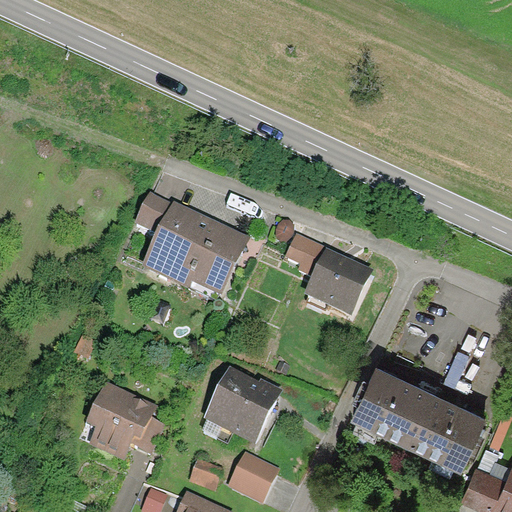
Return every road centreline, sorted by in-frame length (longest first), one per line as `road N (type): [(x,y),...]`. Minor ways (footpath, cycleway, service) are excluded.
road 1 (secondary): [(511,235),(1,0)]
road 2 (residential): [(303,508),(417,262)]
road 3 (residential): [(180,167),(417,262)]
